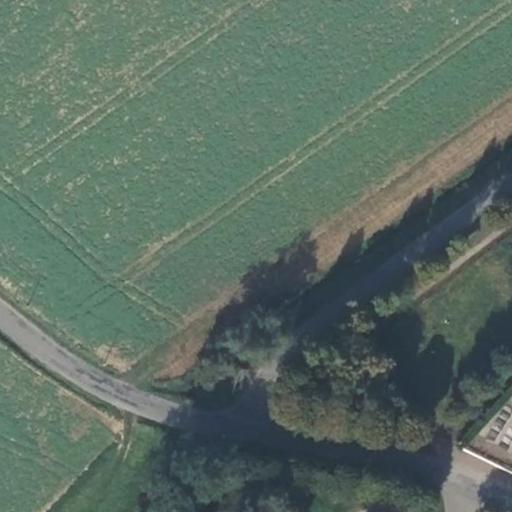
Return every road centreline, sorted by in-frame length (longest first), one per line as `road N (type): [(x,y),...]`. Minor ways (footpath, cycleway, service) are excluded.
road 1 (unclassified): [(446,458),(158,411),(85,380),(0,309)]
road 2 (track): [(249,429),(290,351),(511,184)]
